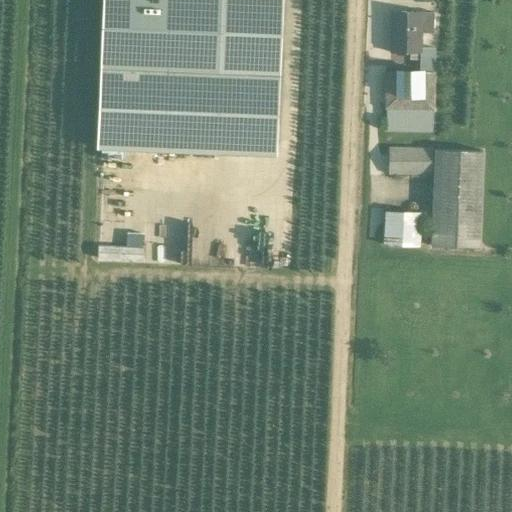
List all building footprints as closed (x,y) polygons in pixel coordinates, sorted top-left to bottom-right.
[(102,0),(97,149),(215,153),(275,155),(281,0),(102,0)] [(432,13),(420,13),(420,12),(390,12),(389,52),(408,52),(410,53),(410,60),(420,60),(419,70),(394,70),(394,72),(383,71),(383,110),(385,110),(385,132),(432,133),(433,110),(434,48),(420,47),(420,33),(432,33),(432,13)] [(387,175),(432,175),(428,246),(478,248),(483,151),(433,149),(433,148),(388,147),(387,175)] [(420,212),(383,211),(381,245),(418,247),(420,212)] [(279,248),(288,249),(288,220),(279,220),(279,248)]
